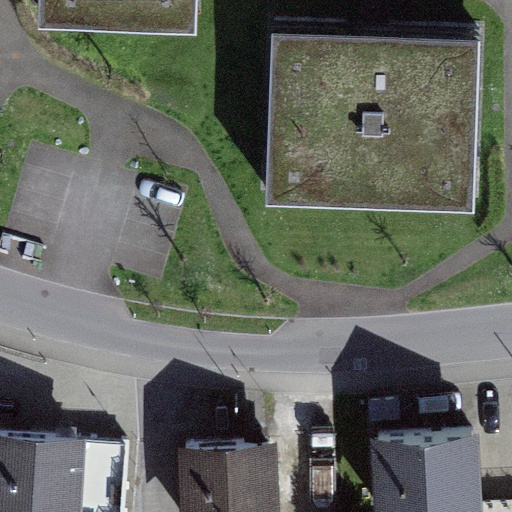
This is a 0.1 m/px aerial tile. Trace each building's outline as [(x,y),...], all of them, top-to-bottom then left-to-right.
[(197,0),(44,0),(44,13),(197,18),(197,0)] [(484,43),(278,30),(268,197),(474,210),(484,43)] [(485,511),(484,438),(389,441),(390,511),(485,511)] [(91,511),(95,446),(0,440),(0,511),(91,511)] [(283,511),(282,452),(187,455),(188,511),(283,511)]
